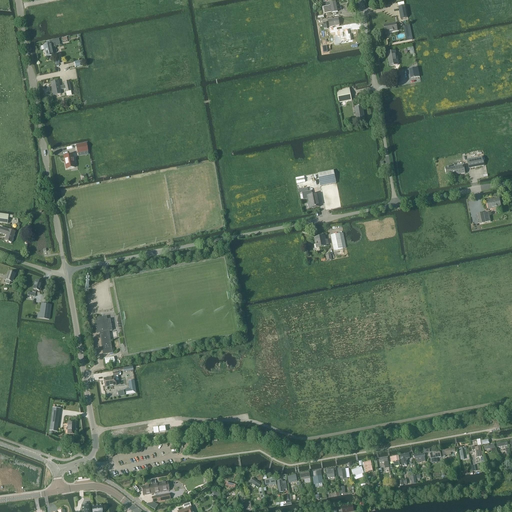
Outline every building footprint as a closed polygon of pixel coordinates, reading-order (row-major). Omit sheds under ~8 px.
[(326,6),(322,7),(323,14),(325,14),(337,12),(336,2),(326,3),(326,6)] [(406,6),(398,7),(401,20),(408,18),(406,6)] [(330,27),(340,25),(338,19),(328,21),(330,27)] [(386,32),(398,31),(396,23),(385,25),(386,32)] [(344,32),(331,34),(332,39),(334,38),(335,44),(348,42),(347,36),(345,36),(344,32)] [(46,57),(54,55),(52,48),(55,47),(54,44),(43,46),(46,57)] [(390,67),(398,65),(396,51),(387,53),(390,67)] [(410,69),(406,70),(407,75),(408,75),(409,79),(412,78),(420,77),(418,68),(410,69)] [(65,89),(66,92),(67,96),(71,95),(71,92),(71,91),(69,81),(64,82),(65,86),(60,87),(59,82),(51,83),(53,96),(61,94),(61,90),(65,89)] [(343,91),(337,92),(339,104),(352,101),(350,88),(343,90),(343,91)] [(357,122),(365,121),(362,106),(355,107),(357,122)] [(87,143),(76,145),(77,153),(88,151),(87,143)] [(66,169),(75,168),(72,155),(64,156),(66,169)] [(482,157),(468,160),(469,168),(484,166),(482,157)] [(465,173),(464,165),(452,167),(451,166),(446,167),(447,174),(452,173),(452,175),(465,173)] [(320,186),(336,183),(334,170),(318,174),(320,186)] [(311,191),(302,193),(303,200),(308,200),(309,202),(308,203),(309,209),(320,207),(317,194),(312,195),(311,191)] [(489,210),(501,208),(499,199),(487,201),(489,210)] [(483,213),(477,214),(479,224),(485,223),(484,223),(490,221),(489,212),(483,213)] [(0,213),(0,222),(8,224),(9,215),(0,213)] [(12,243),(15,232),(0,227),(0,233),(6,235),(5,241),(12,243)] [(340,234),(331,236),(334,250),(346,248),(343,233),(340,234)] [(325,240),(324,236),(315,238),(317,248),(327,246),(327,245),(329,244),(328,240),(325,240)] [(12,282),(15,274),(9,272),(8,275),(7,275),(5,280),(7,280),(6,283),(10,285),(11,282),(12,282)] [(40,292),(42,283),(36,281),(33,292),(36,293),(37,291),(40,292)] [(38,313),(37,318),(49,320),(51,305),(42,304),(41,314),(38,313)] [(107,320),(106,317),(97,319),(98,321),(94,322),(96,333),(99,333),(103,355),(113,353),(109,331),(112,331),(110,319),(107,320)] [(115,381),(115,377),(104,379),(105,387),(116,386),(116,385),(116,384),(117,384),(116,382),(116,381),(115,381)] [(130,389),(126,390),(126,395),(136,393),(133,381),(129,382),(130,389)] [(58,432),(61,409),(52,408),(49,431),(58,432)] [(76,434),(76,423),(68,422),(67,434),(76,434)] [(455,449),(443,451),(444,457),(456,455),(455,449)] [(430,454),(431,460),(441,459),(440,452),(430,454)] [(363,463),(365,475),(373,473),(371,462),(363,463)] [(347,466),(338,472),(340,475),(349,469),(347,466)] [(6,467),(0,467),(0,476),(0,478),(3,478),(3,479),(4,479),(4,483),(13,482),(11,470),(6,471),(6,467)] [(351,471),(354,478),(364,474),(362,467),(351,471)] [(325,470),(326,479),(335,479),(334,470),(325,470)] [(251,476),(247,482),(256,488),(260,482),(251,476)] [(156,484),(155,480),(151,480),(151,485),(142,487),(143,495),(169,491),(168,482),(156,484)] [(226,480),(222,488),(228,492),(233,484),(226,480)] [(277,482),(278,494),(284,493),(283,485),(288,485),(287,481),(277,482)] [(153,503),(170,500),(169,494),(152,497),(153,503)] [(192,511),(190,503),(183,505),(184,509),(177,511),(192,511)]
